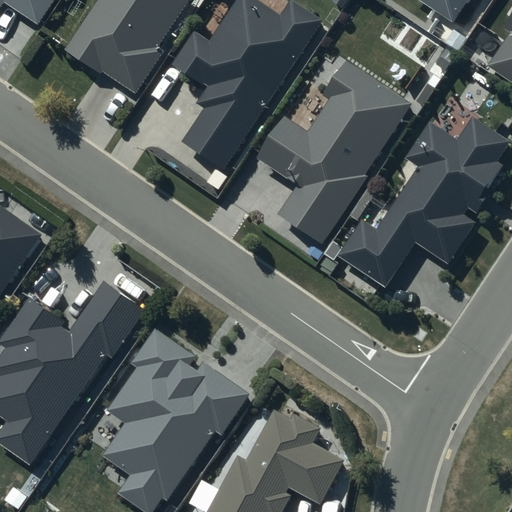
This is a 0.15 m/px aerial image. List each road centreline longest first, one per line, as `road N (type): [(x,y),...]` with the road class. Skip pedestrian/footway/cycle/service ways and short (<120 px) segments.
road 1 (residential): [(430,409),(0,110)]
road 2 (residential): [(430,409),(511,286)]
